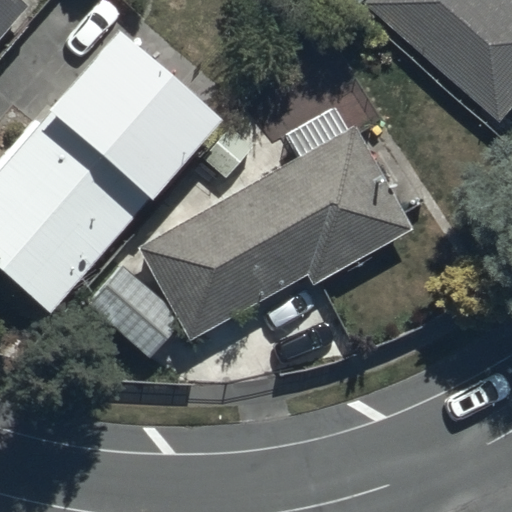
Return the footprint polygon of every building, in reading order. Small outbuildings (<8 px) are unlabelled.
[(0,0),(0,37),(29,5),(23,0),(0,0)] [(511,0),(371,0),(508,115),(511,109),(511,0)] [(114,27),(0,160),(0,269),(49,310),(216,114),(114,27)] [(135,243),(185,336),(305,271),(311,283),(410,230),(352,124),(346,127),(334,105),(283,133),(296,156),(135,243)] [(175,319),(118,263),(84,302),(145,359),(175,319)]
